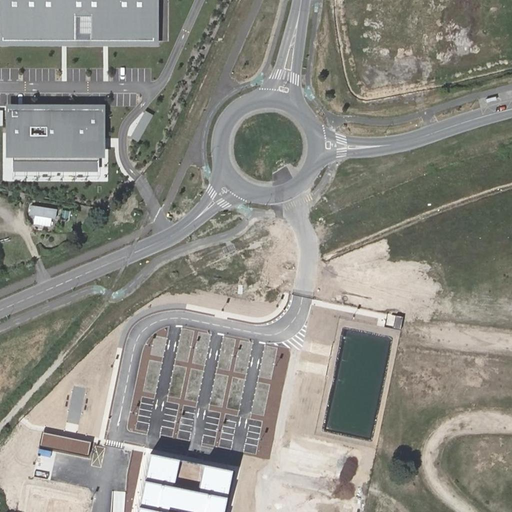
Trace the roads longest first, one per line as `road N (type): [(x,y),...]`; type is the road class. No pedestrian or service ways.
road 1 (tertiary): [(0,309),(168,238),(238,183)]
road 2 (tertiary): [(319,148),(395,143),(511,108)]
road 3 (tertiary): [(282,101),(242,108),(225,131),(223,159),(238,183)]
